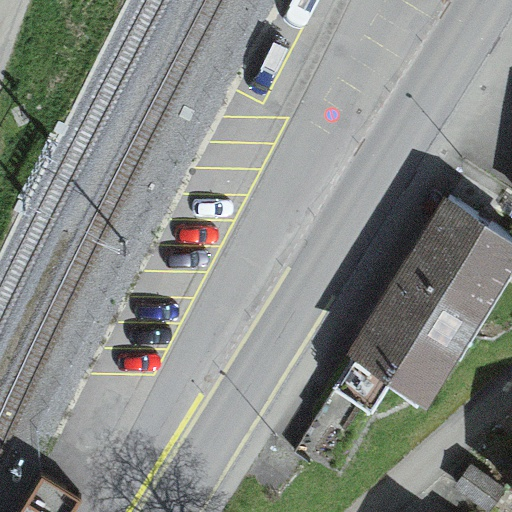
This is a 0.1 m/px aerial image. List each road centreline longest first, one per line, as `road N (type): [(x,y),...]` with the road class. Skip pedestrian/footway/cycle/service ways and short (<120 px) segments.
road 1 (secondary): [(499,0),(176,511)]
road 2 (residential): [(511,388),(372,511)]
